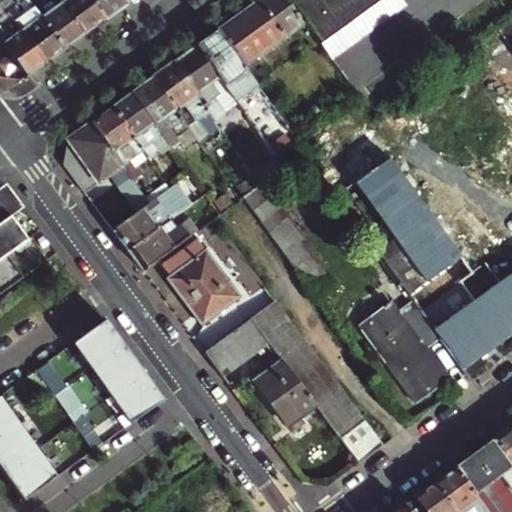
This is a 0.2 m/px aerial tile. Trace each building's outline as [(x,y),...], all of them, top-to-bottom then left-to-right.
[(0,0),(0,16),(7,12),(21,0),(0,0)] [(20,30),(31,46),(44,64),(64,49),(28,0),(21,0),(7,12),(10,16),(20,30)] [(84,34),(59,0),(46,0),(43,2),(41,0),(28,0),(64,49),(84,34)] [(59,0),(84,34),(105,20),(90,0),(59,0)] [(90,0),(105,20),(126,4),(125,3),(122,0),(90,0)] [(242,66),(302,23),(285,0),(260,0),(217,31),(242,66)] [(290,0),(322,43),(382,0),(290,0)] [(382,0),(322,43),(334,60),(407,6),(402,0),(382,0)] [(0,16),(0,41),(26,77),(44,64),(31,46),(20,30),(11,36),(8,33),(11,30),(4,20),(10,16),(7,12),(0,16)] [(297,141),(242,66),(217,31),(197,46),(218,75),(276,156),(297,141)] [(173,63),(213,119),(224,111),(213,94),(217,91),(210,81),(218,75),(197,46),(173,63)] [(173,63),(153,77),(190,128),(206,117),(211,123),(213,127),(216,125),(213,119),(173,63)] [(190,128),(153,77),(133,92),(156,124),(164,118),(182,144),(184,148),(197,138),(194,135),(190,128)] [(133,92),(112,107),(142,149),(156,139),(161,146),(165,150),(171,146),(156,124),(133,92)] [(142,149),(112,107),(91,122),(122,164),(131,157),(142,149)] [(190,128),(194,135),(211,123),(206,117),(190,128)] [(156,124),(171,146),(174,150),(182,144),(164,118),(156,124)] [(67,140),(88,167),(99,184),(123,166),(122,164),(91,122),(67,140)] [(142,149),(147,156),(161,146),(156,139),(142,149)] [(63,164),(73,178),(88,167),(67,140),(63,164)] [(239,157),(233,149),(230,151),(236,159),(239,157)] [(439,298),(427,306),(421,311),(441,339),(463,369),(511,333),(511,272),(475,300),(462,281),(472,273),(387,153),(376,160),(379,165),(355,182),(439,298)] [(276,156),(251,174),(259,185),(264,182),(284,167),(276,156)] [(122,164),(123,166),(129,174),(135,170),(139,167),(131,157),(122,164)] [(85,193),(99,184),(88,167),(73,178),(85,193)] [(327,167),(320,172),(336,195),(343,190),(327,167)] [(139,174),(135,170),(129,174),(132,179),(139,174)] [(241,199),(244,197),(259,185),(251,174),(232,188),(241,199)] [(165,181),(145,196),(149,202),(169,187),(165,181)] [(259,185),(244,197),(253,210),(274,195),(264,182),(259,185)] [(149,202),(112,230),(127,251),(157,229),(168,220),(172,218),(163,206),(169,202),(181,193),(174,183),(169,187),(149,202)] [(0,187),(0,198),(14,200),(3,185),(0,187)] [(347,188),(343,190),(336,195),(369,240),(375,248),(385,241),(347,188)] [(261,221),(282,207),(274,195),(253,210),(261,221)] [(0,296),(55,254),(14,200),(0,198),(0,296)] [(177,214),(169,202),(163,206),(172,218),(177,214)] [(291,218),(282,207),(261,221),(270,233),(291,218)] [(298,229),(291,218),(270,233),(277,244),(298,229)] [(157,229),(127,251),(142,270),(196,230),(188,219),(175,229),(163,237),(157,229)] [(168,220),(157,229),(163,237),(175,229),(168,220)] [(307,241),(298,229),(277,244),(286,256),(307,241)] [(167,279),(201,324),(238,295),(238,294),(244,289),(232,274),(226,278),(196,240),(179,253),(183,258),(187,263),(168,277),(167,279)] [(294,267),(315,253),(307,241),(286,256),(294,267)] [(323,264),(315,253),(294,267),(303,279),(323,264)] [(187,263),(183,258),(165,272),(168,277),(187,263)] [(328,270),(323,264),(303,279),(312,291),(332,276),(328,270)] [(312,291),(320,303),(341,289),(332,276),(312,291)] [(399,282),(413,300),(421,311),(427,306),(406,277),(399,282)] [(251,318),(260,330),(283,313),(274,300),(251,318)] [(425,351),(441,339),(421,311),(413,300),(397,312),(390,303),(359,325),(415,402),(446,380),(425,351)] [(283,313),(260,330),(269,342),(292,325),(283,313)] [(260,330),(251,318),(204,352),(222,376),(248,357),(269,342),(260,330)] [(105,321),(73,344),(131,425),(163,401),(144,374),(105,321)] [(292,325),(269,342),(278,354),(301,337),(292,325)] [(301,337),(278,354),(278,355),(281,359),(286,366),(309,348),(301,337)] [(278,354),(269,342),(248,357),(257,370),(278,355),(278,354)] [(286,366),(295,377),(318,360),(309,348),(286,366)] [(312,401),(304,389),(295,377),(286,366),(281,359),(253,380),(292,431),(304,423),(300,417),(315,405),(312,401)] [(318,360),(295,377),(304,389),(327,372),(318,360)] [(327,372),(304,389),(312,401),(336,384),(327,372)] [(72,384),(60,391),(92,444),(104,437),(72,384)] [(315,405),(322,413),(345,396),(336,384),(312,401),(315,405)] [(322,413),(330,425),(354,408),(345,396),(322,413)] [(0,469),(23,502),(56,479),(0,401),(0,469)] [(330,425),(340,438),(352,429),(363,421),(354,408),(330,425)] [(370,454),(382,446),(363,421),(352,429),(370,454)] [(511,426),(493,440),(511,465),(511,426)] [(370,454),(352,429),(340,438),(358,463),(370,454)] [(511,511),(511,465),(493,440),(455,467),(478,500),(487,511),(511,511)] [(478,500),(455,467),(435,482),(456,511),(473,511),(469,506),(478,500)] [(414,497),(425,511),(456,511),(435,482),(414,497)] [(392,511),(425,511),(414,497),(392,511)] [(469,506),(473,511),(487,511),(478,500),(469,506)]
